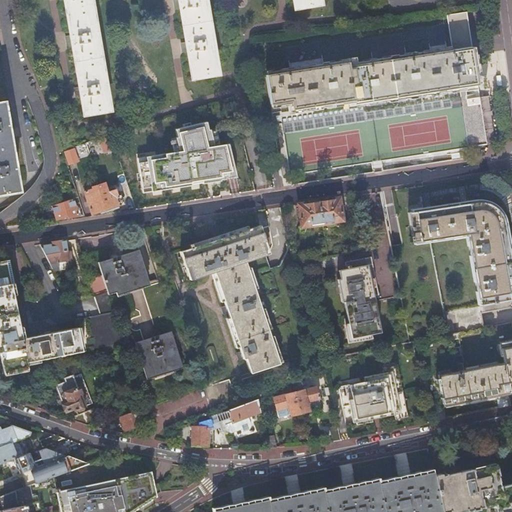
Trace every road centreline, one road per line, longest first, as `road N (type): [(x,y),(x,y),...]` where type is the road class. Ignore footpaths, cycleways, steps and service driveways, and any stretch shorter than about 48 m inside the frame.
road 1 (residential): [(0,236),(511,164)]
road 2 (residential): [(511,416),(236,467)]
road 3 (residential): [(236,467),(81,435),(0,406)]
road 4 (unknown): [(480,5),(291,38)]
road 5 (unknown): [(262,199),(283,240),(314,359)]
